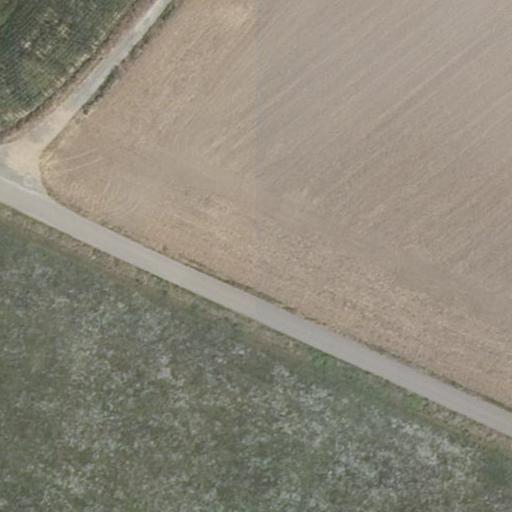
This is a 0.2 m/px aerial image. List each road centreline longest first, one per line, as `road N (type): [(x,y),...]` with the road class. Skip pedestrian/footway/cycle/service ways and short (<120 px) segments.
road 1 (unclassified): [(511,431),(0,194)]
road 2 (track): [(160,0),(66,114),(0,154)]
